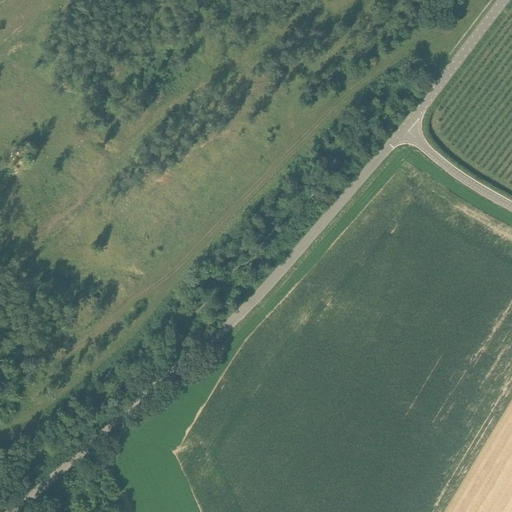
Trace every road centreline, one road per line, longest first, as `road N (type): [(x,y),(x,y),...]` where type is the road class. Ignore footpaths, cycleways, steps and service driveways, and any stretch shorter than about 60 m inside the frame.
road 1 (track): [(482,0),(371,72),(199,246),(79,347),(50,359),(0,362)]
road 2 (tertiary): [(12,511),(234,319),(403,127)]
road 3 (tertiary): [(403,127),(503,0)]
road 4 (tertiary): [(511,207),(457,175),(403,127)]
